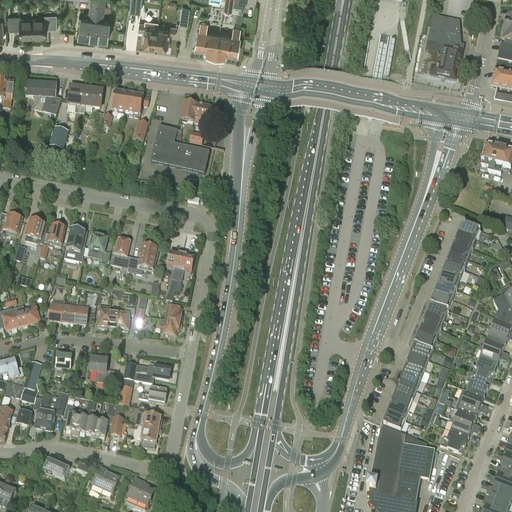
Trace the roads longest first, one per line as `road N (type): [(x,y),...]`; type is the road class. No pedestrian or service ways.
road 1 (residential): [(188,356),(212,232),(203,216),(0,181)]
road 2 (primary): [(293,281),(342,0)]
road 3 (primary): [(197,430),(235,251),(241,165)]
road 4 (primary): [(247,84),(29,59)]
road 5 (residential): [(188,356),(28,338),(0,348)]
road 6 (primary): [(438,113),(264,88)]
road 7 (residential): [(165,470),(154,474),(72,452),(0,451)]
road 8 (primary): [(293,281),(259,441)]
road 9 (primary): [(273,435),(293,281)]
road 10 (primary): [(425,203),(372,340)]
road 11 (residential): [(403,352),(458,217)]
road 12 (primary): [(372,340),(340,438),(320,466)]
road 13 (residential): [(466,118),(491,0)]
